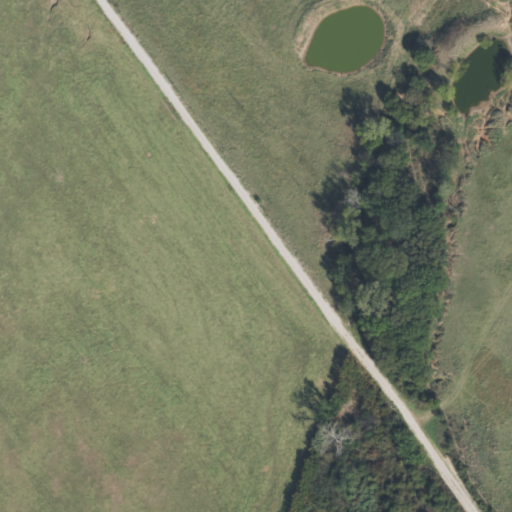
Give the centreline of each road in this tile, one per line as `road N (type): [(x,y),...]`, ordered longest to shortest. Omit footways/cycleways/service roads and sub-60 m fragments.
road 1 (residential): [(457,511),(119,62),(78,31),(55,0)]
road 2 (track): [(312,327),(272,511)]
